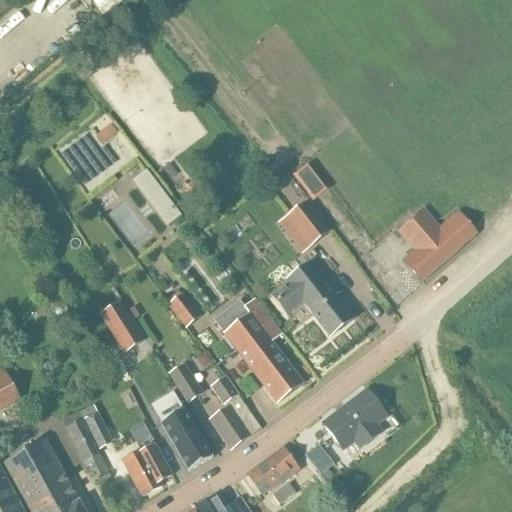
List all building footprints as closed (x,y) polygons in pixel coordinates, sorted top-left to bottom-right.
[(0,112),(56,66),(28,33),(0,56),(0,112)] [(102,145),(117,133),(110,124),(95,136),(102,145)] [(92,134),(62,153),(85,189),(115,170),(92,134)] [(308,164),(293,176),(313,202),(328,190),(308,164)] [(146,171),(133,181),(138,188),(146,199),(145,199),(156,213),(167,228),(181,217),(159,189),(151,178),(146,171)] [(198,202),(188,187),(178,194),(188,209),(198,202)] [(330,233),(307,202),(286,217),(309,248),(330,233)] [(462,218),(444,234),(424,211),(398,233),(418,257),(407,266),(422,282),(476,235),(462,218)] [(290,285),(273,297),(288,316),(304,304),(330,339),(354,321),(330,290),(335,287),(316,262),(288,283),(290,285)] [(168,305),(185,329),(201,317),(183,293),(168,305)] [(235,349),(265,389),(277,404),(303,385),(271,342),(280,335),(254,299),(244,307),(239,301),(213,321),(227,338),(224,341),(232,351),(235,349)] [(99,316),(124,355),(145,342),(120,303),(99,316)] [(206,353),(196,359),(202,369),(212,363),(206,353)] [(53,360),(42,366),(48,376),(59,370),(53,360)] [(399,371),(394,366),(388,371),(393,377),(396,380),(402,375),(399,371)] [(201,394),(184,367),(170,376),(188,403),(201,394)] [(0,412),(19,402),(4,374),(0,376),(0,412)] [(226,410),(210,421),(219,435),(230,451),(261,430),(225,379),(212,388),(226,410)] [(409,390),(416,418),(431,414),(424,387),(409,390)] [(359,395),(321,424),(343,453),(355,444),(360,452),(384,433),(379,426),(389,418),(367,389),(366,389),(359,395)] [(128,416),(136,411),(139,410),(133,398),(131,399),(130,397),(106,411),(111,419),(120,414),(121,417),(127,414),(128,416)] [(184,410),(160,425),(189,473),(213,458),(184,410)] [(79,415),(63,422),(84,465),(92,461),(99,476),(108,472),(79,415)] [(108,433),(95,438),(102,456),(115,450),(108,433)] [(83,511),(82,509),(45,442),(5,464),(31,511),(83,511)] [(140,452),(121,462),(132,481),(142,498),(161,487),(163,486),(161,484),(173,477),(169,469),(164,460),(155,444),(142,452),(141,451),(140,452)] [(318,446),(304,456),(320,477),(328,470),(334,466),(318,446)] [(299,471),(295,464),(283,448),(248,475),(260,491),(263,495),(273,488),(274,489),(299,471)] [(22,511),(0,470),(0,511),(22,511)] [(280,508),(296,496),(289,486),(273,498),(280,508)] [(223,511),(215,498),(196,510),(197,511),(223,511)] [(231,511),(247,511),(240,500),(229,507),(231,511)]
